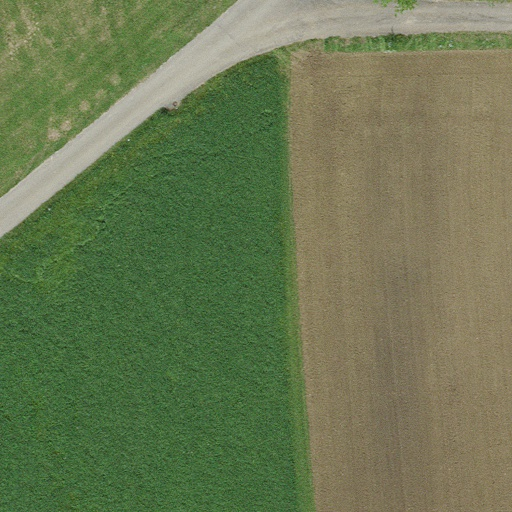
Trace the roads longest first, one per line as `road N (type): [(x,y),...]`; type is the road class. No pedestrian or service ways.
road 1 (unclassified): [(0,234),(291,0)]
road 2 (track): [(275,17),(511,20)]
